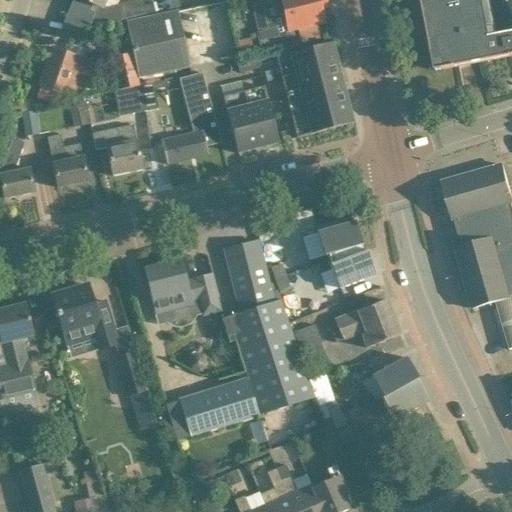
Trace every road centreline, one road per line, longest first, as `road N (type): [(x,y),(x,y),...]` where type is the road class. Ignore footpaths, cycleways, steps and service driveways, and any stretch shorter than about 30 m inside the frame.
road 1 (residential): [(0,253),(396,156)]
road 2 (secondary): [(508,474),(417,260),(396,156)]
road 3 (secondary): [(396,156),(358,0)]
road 4 (residential): [(396,156),(511,122)]
